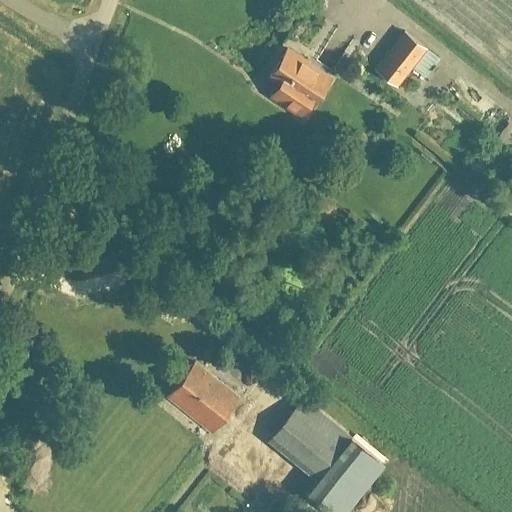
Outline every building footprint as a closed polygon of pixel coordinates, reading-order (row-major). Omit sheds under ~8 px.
[(396,86),(425,49),(404,32),(375,69),(396,86)] [(312,107),(330,79),(287,50),(269,79),(290,93),(282,105),(300,117),(308,105),(312,107)] [(210,432),(238,399),(195,363),(167,396),(210,432)] [(134,472),(154,486),(134,511),(161,511),(198,462),(161,435),(134,472)] [(328,511),(340,511),(382,461),(355,439),(307,494),(328,511)]
